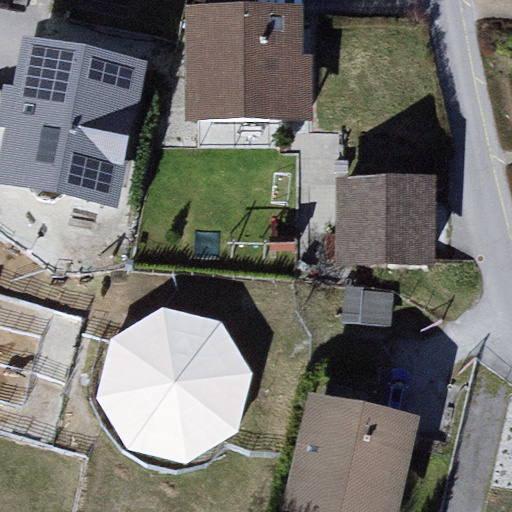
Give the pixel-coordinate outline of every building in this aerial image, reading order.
[(297,109),(295,23),(198,25),(200,111),(297,109)] [(150,75),(37,48),(4,183),(117,210),(150,75)] [(417,266),(412,191),(310,199),(315,274),(417,266)] [(213,323),(167,312),(117,344),(105,397),(130,440),(186,452),(230,428),(243,375),(213,323)] [(375,511),(391,511),(411,418),(306,396),(286,494),(375,511)]
